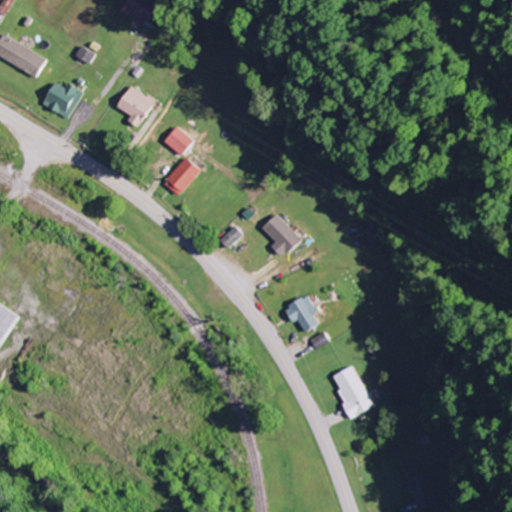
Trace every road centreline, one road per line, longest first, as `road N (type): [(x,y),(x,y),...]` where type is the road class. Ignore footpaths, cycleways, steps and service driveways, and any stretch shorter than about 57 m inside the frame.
road 1 (tertiary): [(349,511),(292,378),(220,275),(143,202),(0,111)]
road 2 (residential): [(400,210),(511,50)]
road 3 (residential): [(282,363),(400,210)]
